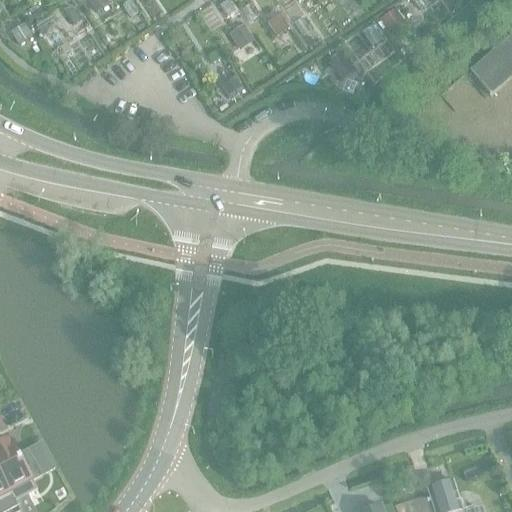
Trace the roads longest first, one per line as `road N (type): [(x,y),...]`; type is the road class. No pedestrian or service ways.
road 1 (unclassified): [(511,416),(406,441),(240,511)]
road 2 (tertiary): [(511,238),(233,192)]
road 3 (tertiary): [(234,212),(511,251)]
road 4 (tertiary): [(233,192),(73,154),(12,130)]
road 5 (tertiary): [(205,206),(186,256),(171,416)]
road 6 (tertiary): [(171,416),(192,372),(234,212)]
road 7 (tertiary): [(0,161),(205,206)]
